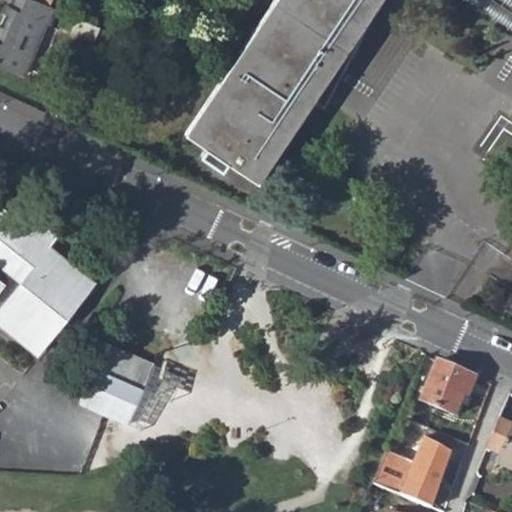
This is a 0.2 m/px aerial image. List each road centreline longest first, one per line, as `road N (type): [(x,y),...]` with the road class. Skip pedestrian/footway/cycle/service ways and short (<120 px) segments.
road 1 (residential): [(0,125),(506,356)]
road 2 (residential): [(449,511),(506,356)]
